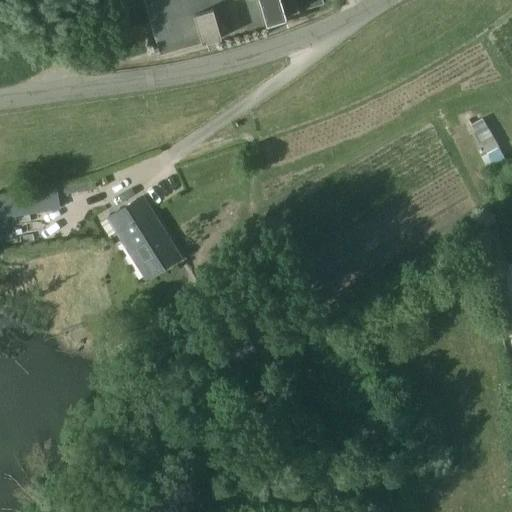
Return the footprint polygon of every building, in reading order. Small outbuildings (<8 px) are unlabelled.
[(160,52),(285,15),(324,4),(322,0),(144,0),(151,21),(115,30),(120,44),(155,35),(160,52)] [(78,184),(79,192),(97,188),(96,180),(78,184)] [(56,188),(40,190),(44,212),(60,209),(56,188)] [(180,258),(141,197),(107,218),(146,279),(180,258)] [(511,263),(495,268),(511,334),(511,333),(511,263)] [(241,324),(221,336),(227,346),(237,362),(256,350),(247,334),(241,324)] [(216,462),(203,453),(194,467),(207,475),(216,462)]
